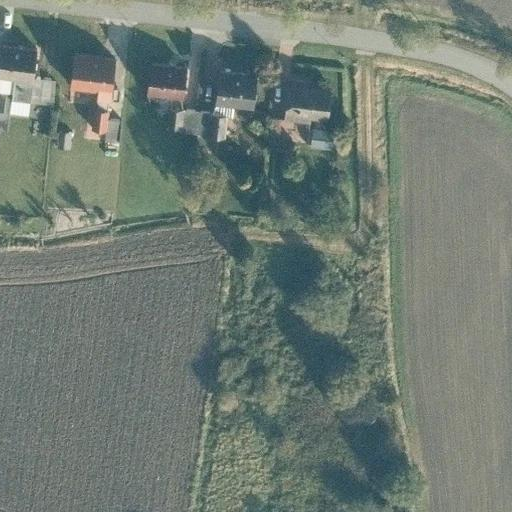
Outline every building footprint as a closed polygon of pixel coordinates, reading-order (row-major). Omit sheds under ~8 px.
[(44,44),(2,40),(0,67),(0,76),(41,79),(44,44)] [(118,54),(77,51),(74,86),(116,90),(118,54)] [(191,60),(149,56),(146,92),(188,95),(191,60)] [(261,70),(219,67),(216,102),(258,106),(261,70)] [(339,85),(291,80),(287,119),(334,124),(339,85)] [(226,109),(168,104),(166,127),(224,132),(226,109)] [(117,108),(96,105),(93,127),(114,130),(117,108)] [(72,127),(58,127),(58,147),(71,148),(72,127)] [(337,131),(312,128),(311,146),(336,148),(337,131)]
